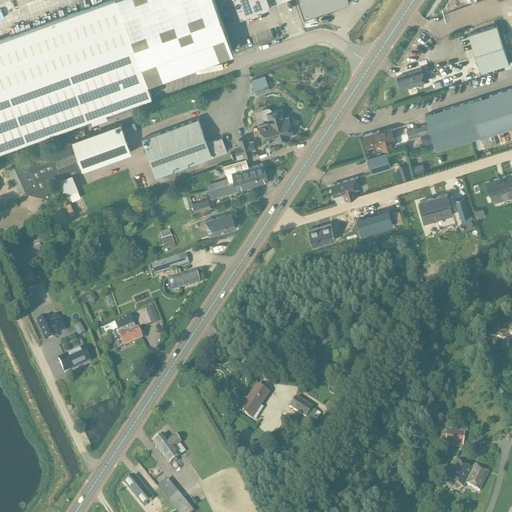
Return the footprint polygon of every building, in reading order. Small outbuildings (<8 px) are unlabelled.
[(214,0),(107,0),(0,39),(0,149),(151,95),(148,87),(147,83),(233,52),(214,0)] [(233,0),(240,19),(270,9),(266,0),(233,0)] [(297,0),(304,17),(350,2),(348,0),(297,0)] [(497,25),(468,34),(480,72),(509,63),(497,25)] [(425,68),(421,69),(421,68),(396,76),(401,89),(429,80),(425,68)] [(265,74),(251,77),(254,92),(268,89),(265,74)] [(493,133),(511,127),(511,87),(470,101),(424,115),(425,116),(427,124),(406,131),(409,139),(430,132),(435,150),(472,139),(474,146),(478,145),(479,149),(484,147),(484,148),(496,145),(493,133)] [(268,119),(269,119),(270,123),(259,126),(264,142),(275,139),(275,141),(290,136),(289,134),(293,133),(288,117),(284,118),(281,109),(272,112),(271,109),(268,108),(263,109),(261,112),(263,118),(268,119)] [(156,176),(227,151),(222,138),(207,143),(198,118),(142,139),(156,176)] [(82,170),(132,152),(121,123),(72,141),(82,170)] [(373,145),(373,146),(375,151),(388,147),(388,148),(395,146),(393,141),(395,140),(391,126),(379,131),(364,135),(367,147),(373,145)] [(238,157),(256,152),(252,141),(249,142),(247,137),(238,139),(240,145),(235,146),(238,157)] [(27,160),(7,169),(12,180),(18,193),(32,187),(30,182),(36,180),(31,170),(53,162),(55,168),(41,173),(45,185),(61,179),(82,171),(70,141),(49,150),(50,150),(27,159),(27,160)] [(371,172),(390,166),(386,153),(367,159),(371,172)] [(246,158),(223,165),(226,174),(231,172),(232,172),(233,176),(234,181),(266,172),(263,163),(245,168),(244,165),(248,164),(246,158)] [(412,177),(408,163),(400,166),(404,179),(412,177)] [(225,184),(208,189),(211,198),(237,190),(268,181),(266,172),(234,181),(225,184)] [(511,172),(487,180),(493,201),(511,195),(511,172)] [(331,185),(334,195),(342,193),(344,200),(357,196),(355,189),(361,187),(357,176),(331,185)] [(420,203),(418,204),(423,223),(453,214),(446,193),(419,201),(420,203)] [(464,196),(454,199),(460,218),(470,215),(464,196)] [(207,199),(193,204),(195,211),(210,207),(207,199)] [(210,207),(198,211),(200,216),(211,212),(210,207)] [(388,209),(360,217),(365,233),(393,224),(388,209)] [(209,236),(236,228),(231,213),(205,221),(209,236)] [(331,223),(308,229),(312,246),(335,239),(331,223)] [(169,232),(161,235),(164,246),(160,248),(161,252),(175,247),(180,245),(177,236),(172,238),(172,237),(171,238),(169,232)] [(160,263),(163,273),(182,267),(179,257),(160,263)] [(175,291),(199,283),(195,271),(171,279),(175,291)] [(145,309),(151,324),(158,322),(153,307),(145,309)] [(48,317),(37,322),(45,340),(54,337),(56,336),(54,331),(63,327),(62,325),(60,319),(59,319),(57,314),(48,318),(48,317)] [(114,323),(119,334),(124,346),(142,339),(137,329),(136,330),(130,316),(129,317),(114,323)] [(74,327),(78,336),(85,333),(80,324),(74,327)] [(62,357),(58,359),(64,373),(68,371),(90,361),(84,347),(62,357)] [(252,419),(269,394),(257,386),(248,400),(246,399),(238,410),(252,419)] [(306,419),(306,418),(311,421),(313,419),(316,421),(321,414),(312,409),(313,408),(296,397),(289,407),(306,419)] [(438,444),(445,445),(446,429),(447,429),(448,423),(442,422),(440,438),(439,438),(438,444)] [(446,429),(445,445),(445,447),(463,449),(465,433),(457,432),(457,430),(447,429),(446,429)] [(175,435),(168,440),(163,434),(153,442),(169,464),(186,452),(180,444),(181,444),(175,435)] [(479,491),(488,473),(475,466),(473,471),(455,462),(447,479),(464,488),(466,484),(479,491)] [(134,476),(124,484),(143,507),(153,499),(134,476)] [(167,480),(157,488),(176,511),(191,511),(193,511),(167,480)]
